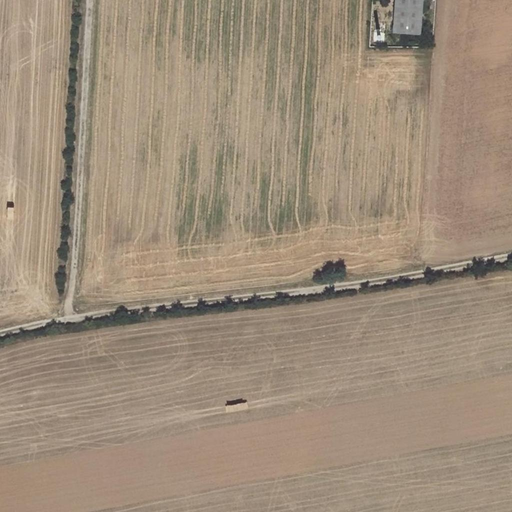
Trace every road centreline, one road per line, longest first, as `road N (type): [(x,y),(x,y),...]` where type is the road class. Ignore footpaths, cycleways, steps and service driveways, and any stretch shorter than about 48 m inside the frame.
road 1 (track): [(511,255),(308,294),(70,318),(0,336)]
road 2 (track): [(70,318),(89,0)]
